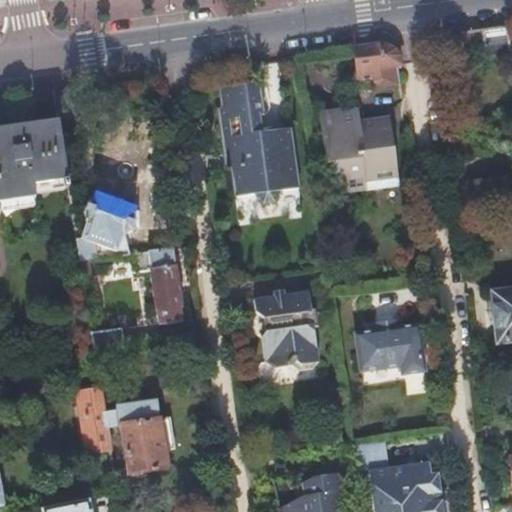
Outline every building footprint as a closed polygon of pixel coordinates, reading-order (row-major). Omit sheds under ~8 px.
[(511,26),(442,36),(445,60),(511,52),(511,26)] [(398,83),(396,65),(396,63),(399,62),(398,57),(395,52),(390,47),(385,45),(356,49),(358,79),(373,78),(374,86),(398,83)] [(58,122),(0,130),(0,203),(35,198),(33,187),(61,183),(62,190),(69,189),(58,122)] [(340,163),(311,167),(321,242),(331,240),(329,225),(364,221),(357,177),(343,179),(340,163)] [(321,242),(311,167),(279,171),(281,189),(253,193),(259,243),(266,248),(285,245),(291,239),(291,231),(309,229),(312,243),(321,242)] [(511,203),(511,179),(467,184),(470,208),(511,203)] [(82,239),(77,240),(80,262),(90,261),(94,260),(92,245),(114,252),(127,249),(125,233),(132,233),(136,222),(131,213),(96,200),(87,203),(84,215),(88,221),(82,239)] [(180,308),(173,248),(130,255),(133,273),(148,271),(155,312),(157,312),(159,325),(180,321),(178,309),(180,308)] [(90,261),(80,262),(83,280),(92,278),(90,261)] [(511,289),(491,291),(496,343),(511,341),(511,289)] [(308,293),(254,300),(256,312),(263,319),(265,333),(261,338),(264,363),(274,369),(318,364),(308,293)] [(376,332),(354,335),(360,373),(401,367),(402,374),(423,371),(416,328),(393,331),(392,323),(375,326),(376,332)] [(121,330),(91,334),(94,354),(124,349),(121,330)] [(131,387),(100,391),(100,393),(107,433),(122,430),(130,475),(165,470),(163,451),(174,449),(169,419),(156,421),(153,406),(135,408),(131,387)] [(86,457),(110,453),(107,433),(100,393),(76,397),(86,457)] [(383,439),(353,443),(357,472),(366,471),(387,468),(383,439)] [(318,463),(320,478),(339,475),(337,461),(318,463)] [(387,468),(366,471),(371,511),(441,511),(439,494),(427,496),(425,477),(430,476),(428,463),(387,468)] [(344,511),(339,475),(320,478),(306,486),(308,499),(301,502),(282,511),(344,511)] [(437,475),(430,476),(425,477),(427,496),(439,494),(437,475)] [(299,485),(301,502),(308,499),(306,486),(299,485)]
